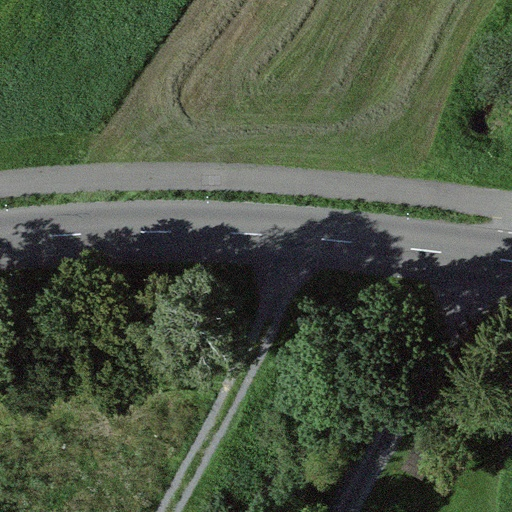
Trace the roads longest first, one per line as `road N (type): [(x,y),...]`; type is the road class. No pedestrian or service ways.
road 1 (tertiary): [(0,242),(179,234),(366,242),(511,260)]
road 2 (track): [(350,511),(511,245)]
road 3 (track): [(163,511),(271,308),(285,238)]
